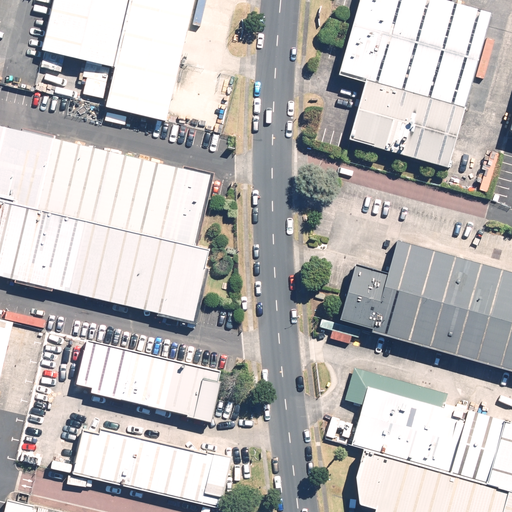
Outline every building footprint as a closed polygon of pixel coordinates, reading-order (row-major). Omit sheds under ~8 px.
[(119,68),(135,0),(57,0),(45,51),(119,68)] [(135,0),(119,68),(110,108),(171,122),(199,0),(135,0)] [(493,10),(455,0),(362,0),(342,74),(370,82),(465,109),(493,10)] [(449,165),(465,109),(370,82),(354,138),(449,165)] [(212,174),(0,126),(0,275),(196,320),(212,251),(196,247),(212,174)] [(360,262),(343,321),(511,368),(511,272),(400,240),(391,271),(360,262)] [(0,390),(16,322),(0,318),(0,390)] [(331,331),(329,340),(348,346),(351,336),(358,338),(360,332),(319,319),(317,327),(331,331)] [(224,371),(88,340),(78,383),(96,387),(94,394),(213,421),(224,371)] [(367,450),(490,484),(507,423),(368,384),(351,445),(367,450)] [(507,423),(490,484),(511,490),(511,421),(507,421),(507,423)] [(84,430),(75,473),(223,507),(234,458),(104,429),(103,434),(84,430)] [(511,511),(511,490),(490,484),(367,450),(351,507),(370,511),(511,511)] [(37,511),(39,505),(12,499),(9,511),(37,511)]
